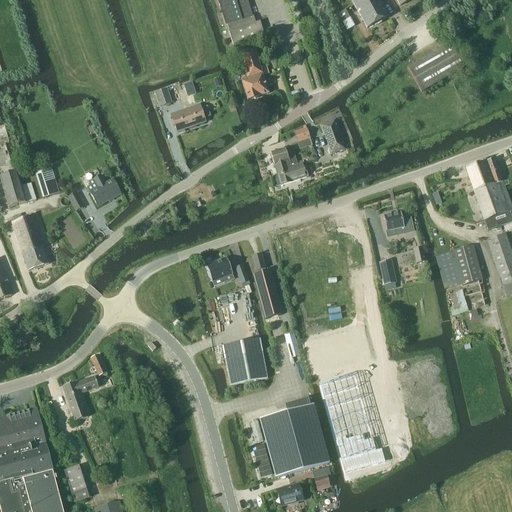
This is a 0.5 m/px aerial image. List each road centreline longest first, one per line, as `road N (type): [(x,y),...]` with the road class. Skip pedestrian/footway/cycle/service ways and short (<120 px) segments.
road 1 (unclassified): [(72,275),(157,204),(320,99),(451,0)]
road 2 (tertiary): [(118,306),(158,264),(511,141)]
road 3 (tertiary): [(233,511),(192,370),(153,327),(118,306)]
road 4 (tertiary): [(0,390),(68,365),(115,311)]
